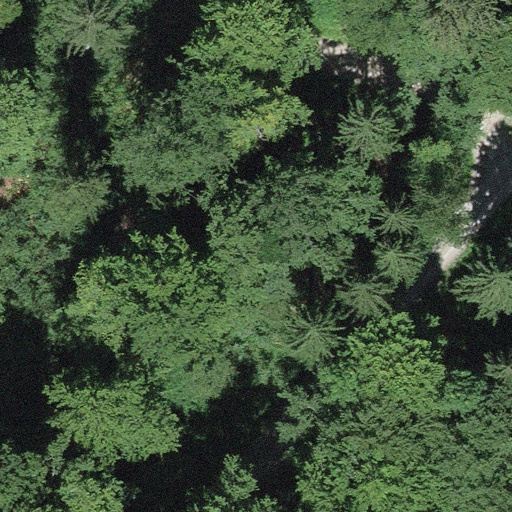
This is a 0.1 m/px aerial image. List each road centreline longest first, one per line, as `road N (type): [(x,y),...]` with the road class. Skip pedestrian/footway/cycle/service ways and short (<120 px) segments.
road 1 (track): [(215,511),(511,166)]
road 2 (track): [(511,105),(321,52),(248,16),(233,0)]
